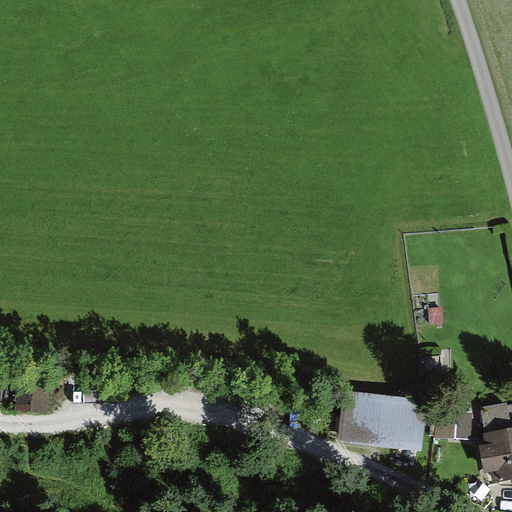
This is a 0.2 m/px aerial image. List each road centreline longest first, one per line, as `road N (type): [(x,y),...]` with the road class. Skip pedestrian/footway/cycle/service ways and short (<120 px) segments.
road 1 (track): [(0,434),(166,423),(263,445),(461,511)]
road 2 (unclassified): [(452,0),(511,213)]
